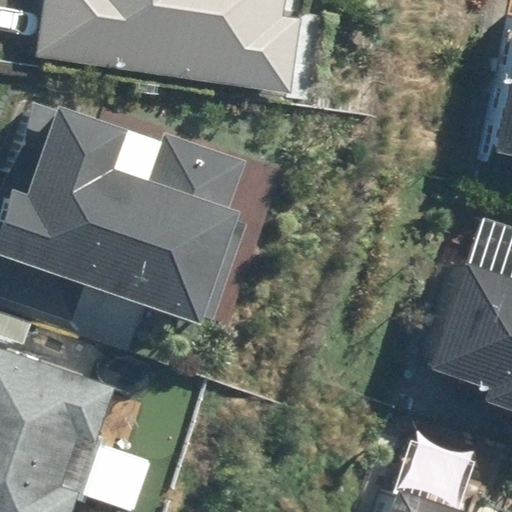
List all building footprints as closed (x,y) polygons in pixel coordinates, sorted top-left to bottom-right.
[(37,0),(33,55),(180,68),(179,80),(285,89),(292,0),(37,0)] [(511,15),(485,10),(455,153),(465,154),(462,166),(511,176),(511,15)] [(131,135),(115,185),(62,168),(75,128),(0,103),(0,104),(0,301),(43,316),(52,289),(148,320),(184,213),(189,215),(204,165),(131,135)] [(485,420),(484,425),(511,435),(511,268),(503,266),(498,284),(432,262),(430,269),(398,362),(451,380),(444,404),(485,420)] [(109,380),(0,340),(0,511),(61,511),(72,483),(48,474),(68,421),(91,430),(109,380)] [(500,511),(486,507),(484,511),(433,511),(360,487),(350,511),(500,511)]
